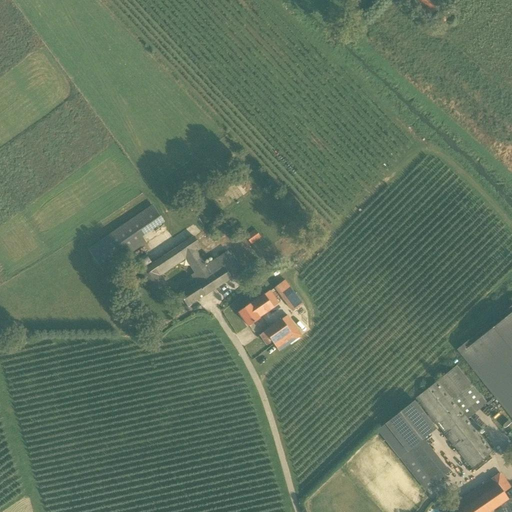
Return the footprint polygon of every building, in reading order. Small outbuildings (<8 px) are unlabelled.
[(443,9),(442,8),(431,20),(440,28),(451,15),(450,15),(443,9)] [(178,211),(189,203),(182,193),(171,201),(178,211)] [(103,272),(144,245),(146,243),(142,237),(164,222),(152,205),(88,249),(103,272)] [(251,245),(261,238),(254,228),(244,235),(251,245)] [(206,264),(197,252),(202,248),(194,236),(152,264),(138,274),(152,295),(167,284),(161,276),(186,260),(195,273),(191,275),(196,282),(179,293),(188,307),(206,295),(241,272),(226,252),(206,264)] [(139,258),(142,267),(150,264),(147,256),(139,258)] [(292,312),(303,304),(285,279),(274,287),(292,312)] [(248,327),(260,318),(259,316),(278,303),(270,291),(239,313),(248,327)] [(279,351),(287,345),(301,335),(288,316),(265,331),(279,351)] [(153,319),(144,324),(151,334),(159,328),(153,319)] [(511,331),(489,350),(508,374),(511,379),(511,331)] [(470,416),(487,403),(457,365),(417,396),(423,404),(438,405),(438,411),(429,410),(434,416),(439,417),(433,421),(444,422),(443,431),(459,451),(470,452),(469,456),(467,458),(473,465),(489,452),(490,448),(477,432),(478,426),(470,416)] [(386,423),(434,485),(450,472),(424,439),(437,429),(414,400),(386,423)] [(510,488),(500,473),(493,478),(493,477),(454,504),(458,511),(456,511),(489,511),(508,499),(504,492),(510,488)]
